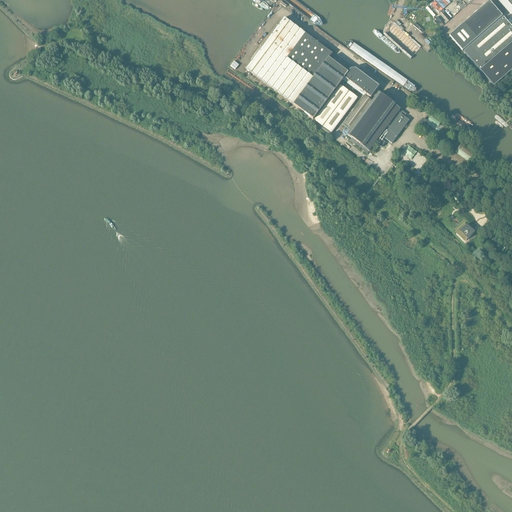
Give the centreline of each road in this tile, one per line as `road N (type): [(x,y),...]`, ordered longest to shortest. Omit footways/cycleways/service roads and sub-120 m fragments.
road 1 (track): [(38,58),(70,38),(259,120),(447,258),(511,328)]
road 2 (residential): [(407,134),(417,114),(381,78),(282,8),(236,67),(375,163)]
